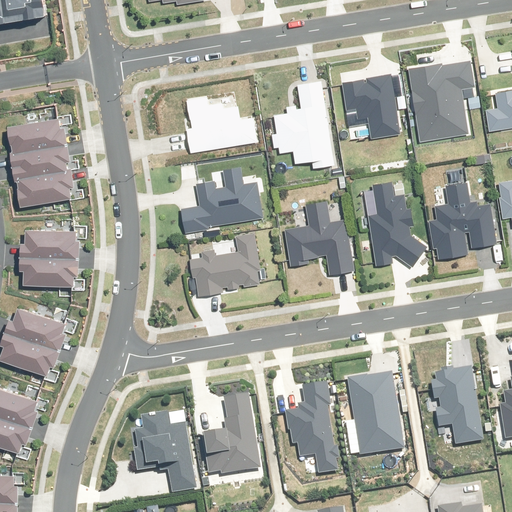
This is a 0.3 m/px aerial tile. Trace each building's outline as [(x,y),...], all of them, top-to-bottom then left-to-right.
[(0,0),(0,23),(47,16),(44,0),(0,0)] [(511,49),(511,50),(511,51),(511,90),(496,93),(498,107),(484,109),(488,135),(511,131),(511,49)] [(440,64),(406,70),(420,142),(470,133),(462,90),(473,88),(469,64),(441,69),(440,64)] [(403,134),(392,75),(343,84),(348,112),(358,110),(360,120),(369,118),(373,140),(403,134)] [(336,164),(320,82),(297,86),(302,110),(273,116),(277,135),(271,136),(273,148),(279,147),(280,153),(292,151),(294,163),(311,160),(313,168),(336,164)] [(209,101),(208,97),(188,100),(192,128),(188,129),(192,154),(258,143),(254,117),(241,119),(239,107),(224,109),(222,99),(209,101)] [(60,121),(7,129),(19,208),(72,200),(60,121)] [(225,171),(228,187),(219,189),(217,180),(198,184),(203,206),(181,211),(186,234),(266,218),(259,183),(245,186),(241,168),(225,171)] [(511,179),(497,182),(504,219),(510,218),(511,228),(511,227),(511,179)] [(425,247),(412,238),(407,192),(397,194),(394,181),(371,185),(376,214),(365,215),(374,265),(403,258),(415,265),(425,247)] [(473,232),(475,250),(500,247),(494,203),(472,206),(469,185),(446,188),(449,209),(437,210),(438,217),(429,218),(434,255),(436,255),(437,260),(471,256),(468,233),(473,232)] [(284,231),(291,270),(316,266),(315,262),(325,260),(328,279),(357,274),(347,219),(333,221),(329,201),(306,205),(309,226),(284,231)] [(74,238),(24,234),(23,246),(16,246),(13,281),(21,282),(20,292),(70,296),(71,284),(74,284),(77,248),(73,248),(74,238)] [(246,288),(263,284),(261,274),(264,273),(255,234),(238,238),(241,251),(217,257),(215,251),(204,253),(205,257),(192,260),(198,286),(201,298),(226,293),(225,288),(230,287),(231,291),(243,289),(242,284),(245,283),(246,288)] [(67,323),(19,308),(16,319),(8,317),(0,342),(0,351),(5,353),(1,363),(49,378),(53,366),(57,368),(68,333),(64,332),(67,323)] [(430,382),(434,402),(441,401),(442,407),(435,409),(438,429),(453,426),(456,446),(485,442),(473,368),(437,373),(438,381),(430,382)] [(390,374),(346,381),(358,455),(402,448),(390,374)] [(511,378),(509,379),(511,392),(504,393),(506,405),(499,406),(504,438),(511,437),(511,378)] [(328,407),(325,385),(302,389),(305,409),(287,411),(292,445),(298,444),(301,458),(316,456),(319,474),(338,471),(335,448),(333,448),(326,407),(328,407)] [(40,399),(0,386),(0,446),(22,454),(26,442),(29,443),(41,409),(37,408),(40,399)] [(261,467),(247,395),(222,399),(228,432),(202,437),(209,477),(261,467)] [(171,428),(169,414),(144,418),(146,429),(136,431),(138,445),(133,446),(138,473),(168,467),(173,494),(198,489),(186,425),(171,428)] [(18,474),(0,472),(0,511),(19,511),(22,484),(18,484),(18,474)]
